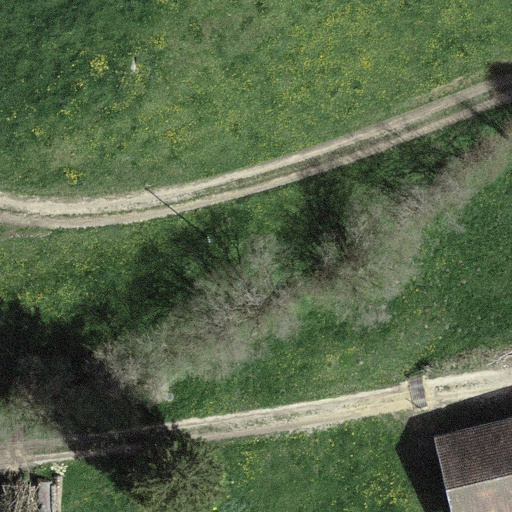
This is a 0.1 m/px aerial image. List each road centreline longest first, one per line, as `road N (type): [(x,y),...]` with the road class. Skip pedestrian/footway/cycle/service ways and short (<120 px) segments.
road 1 (track): [(0,207),(177,215),(511,101)]
road 2 (track): [(0,451),(511,380)]
